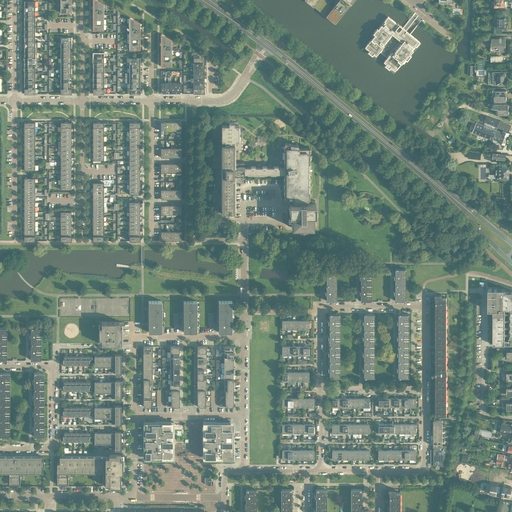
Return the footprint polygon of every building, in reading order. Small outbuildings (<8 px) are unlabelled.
[(104,3),(97,0),(92,0),(93,14),(104,14),(104,3),(104,4),(104,3)] [(352,0),(305,0),(334,23),(352,0)] [(505,1),(495,1),(495,7),(495,11),(500,11),(500,7),(504,7),(504,5),(505,5),(505,1)] [(498,16),(498,15),(494,15),(495,28),(505,28),(505,16),(498,16)] [(416,47),(419,42),(406,31),(402,27),(399,24),(397,23),(397,24),(388,16),(384,21),(385,22),(382,25),(381,25),(378,29),(377,28),(373,33),(375,35),(365,47),(369,51),(368,52),(372,56),(373,54),(376,56),(379,52),(387,58),(383,62),(386,64),(385,66),(389,69),(390,67),(395,71),(405,58),(406,60),(410,55),(409,54),(413,50),(412,49),(415,46),(416,47)] [(140,22),(129,17),(129,34),(140,34),(140,22)] [(172,39),(161,33),(161,50),(172,50),(172,40),(172,39)] [(506,52),(506,38),(490,39),(490,52),(506,52)] [(204,57),(193,51),(193,62),(204,62),(204,57)] [(505,84),(505,72),(490,72),(490,84),(505,84)] [(498,128),(500,121),(487,116),(484,122),(498,128)] [(509,132),(511,126),(500,121),(498,128),(509,132)] [(221,188),(219,188),(219,195),(221,195),(221,201),(221,208),(221,211),(222,211),(222,212),(222,214),(226,214),(228,214),(230,214),(230,211),(234,211),(234,173),(235,173),(235,174),(237,174),(237,176),(241,176),(241,174),(243,174),(243,173),(244,173),(244,174),(247,174),(250,174),(256,174),(262,174),(267,174),(273,174),(278,174),(284,174),(284,177),(284,180),(284,184),(284,187),(284,191),(284,194),(284,198),(284,199),(285,199),(290,203),(291,203),(291,204),(291,214),(289,214),(290,214),(292,214),(292,217),(291,217),(291,219),(291,225),(291,227),(299,227),(299,226),(302,226),(302,229),(303,229),(303,226),(306,226),(305,227),(306,227),(311,227),(313,227),(313,217),(313,214),(315,214),(315,209),(314,209),(314,208),(314,207),(315,207),(315,203),(315,200),(309,200),(309,203),(306,203),(305,203),(303,203),(303,199),(306,199),(309,199),(309,194),(309,191),(309,187),(309,184),(309,180),(309,177),(309,173),(309,170),(309,166),(309,162),(309,158),(309,155),(309,151),(309,148),(298,148),(298,145),(284,142),(284,145),(284,149),(284,152),(284,156),(284,160),(284,163),(284,167),(278,167),(278,166),(273,166),(273,167),(267,167),(267,166),(262,166),(262,167),(255,167),(255,166),(250,166),(250,167),(244,167),(244,166),(234,166),(234,150),(242,150),(242,136),(238,136),(238,124),(234,124),(234,122),(232,122),(227,122),(227,124),(221,124),(221,125),(221,128),(221,131),(221,134),(221,139),(221,140),(222,140),(222,143),(221,143),(221,145),(221,146),(221,163),(221,165),(221,166),(220,166),(220,175),(221,175),(221,176),(221,178),(221,188)] [(503,131),(503,133),(476,122),(473,132),(493,140),(494,142),(496,143),(498,142),(505,145),(509,133),(503,131)] [(469,151),(468,158),(480,160),(481,153),(469,151)] [(496,174),(497,174),(499,174),(500,179),(509,179),(509,167),(500,167),(500,170),(496,170),(496,174)] [(325,275),(325,278),(326,278),(326,285),(335,285),(335,269),(336,269),(328,269),(328,268),(327,268),(327,269),(326,269),(326,275),(325,275)] [(360,275),(359,275),(359,278),(360,278),(361,278),(361,281),(361,285),(370,285),(370,269),(371,269),(363,269),(363,268),(361,268),(361,269),(361,275),(360,275)] [(394,275),(394,278),(395,278),(395,285),(404,285),(404,269),(405,269),(397,269),(397,268),(395,268),(395,269),(395,275),(394,275)] [(335,285),(326,285),(326,291),(325,291),(325,294),(326,294),(326,300),(327,300),(327,301),(328,301),(328,300),(336,300),(335,300),(335,285)] [(370,285),(361,285),(361,291),(360,291),(359,291),(359,294),(360,294),(361,294),(361,300),(361,301),(363,301),(363,300),(371,300),(370,300),(370,285)] [(404,285),(395,285),(395,291),(394,291),(394,294),(395,294),(395,300),(395,301),(397,301),(397,300),(405,300),(404,300),(404,285)] [(505,345),(505,328),(505,308),(511,308),(511,314),(510,314),(510,317),(511,317),(510,321),(510,324),(510,328),(510,331),(510,335),(510,338),(510,342),(510,345),(511,344),(511,291),(506,291),(506,289),(488,289),(488,310),(493,310),(493,345),(505,345)] [(447,415),(447,354),(447,297),(441,297),(441,294),(437,294),(437,296),(436,296),(436,297),(437,297),(437,371),(436,371),(432,369),(432,370),(433,376),(433,375),(436,375),(437,375),(437,415),(447,415)] [(162,301),(148,301),(148,302),(149,302),(149,316),(162,316),(162,314),(162,310),(162,306),(162,302),(162,301)] [(197,301),(183,301),(183,302),(184,302),(184,317),(197,317),(197,314),(197,310),(197,306),(197,302),(197,301)] [(232,301),(218,301),(218,302),(219,302),(219,316),(232,316),(232,314),(232,310),(232,306),(232,302),(232,301)] [(218,312),(209,312),(209,324),(218,324),(218,312)] [(331,313),(330,313),(330,314),(329,314),(329,320),(328,320),(328,323),(329,323),(329,330),(338,330),(338,314),(339,314),(331,314),(331,313)] [(366,313),(364,313),(364,314),(364,320),(363,320),(362,320),(362,324),(363,324),(363,323),(364,323),(364,330),(373,330),(373,314),(374,314),(366,314),(366,313)] [(398,314),(398,320),(397,320),(397,324),(397,323),(398,323),(398,330),(407,330),(407,314),(408,314),(400,314),(400,313),(398,313),(398,314)] [(149,331),(148,331),(148,332),(149,332),(162,332),(162,331),(162,329),(162,325),(162,321),(162,317),(162,316),(149,316),(149,331)] [(219,331),(218,331),(218,332),(219,332),(232,332),(232,331),(232,329),(232,325),(232,321),(232,317),(232,316),(219,316),(219,331)] [(184,331),(183,331),(183,332),(184,332),(197,332),(197,331),(197,329),(197,325),(197,321),(197,317),(184,317),(184,331)] [(269,320),(255,320),(255,386),(269,386),(269,320)] [(121,322),(99,322),(99,344),(120,344),(121,344),(121,322)] [(30,334),(29,334),(29,337),(30,337),(31,337),(31,343),(41,343),(41,328),(33,328),(33,327),(31,327),(31,328),(31,334),(30,334)] [(338,330),(329,330),(329,336),(328,336),(328,339),(329,339),(329,345),(338,345),(338,330)] [(373,330),(364,330),(364,336),(363,336),(362,336),(362,339),(363,339),(364,339),(364,345),(373,345),(373,330)] [(407,330),(398,330),(398,336),(397,336),(397,339),(398,339),(398,345),(407,345),(407,330)] [(41,343),(31,343),(31,350),(30,350),(29,350),(29,353),(30,353),(31,353),(31,359),(31,360),(33,360),(33,359),(41,359),(41,343)] [(338,345),(329,345),(329,352),(328,352),(328,355),(329,355),(329,361),(338,361),(338,345)] [(373,345),(364,345),(363,352),(362,352),(362,355),(363,355),(363,361),(373,361),(373,345)] [(407,345),(398,345),(398,352),(397,352),(397,355),(398,355),(398,361),(407,361),(407,345)] [(511,358),(511,350),(510,351),(510,348),(497,348),(497,351),(502,351),(507,351),(507,358),(511,358)] [(89,365),(89,360),(92,360),(92,357),(90,357),(90,356),(85,356),(85,360),(84,360),(84,365),(89,365)] [(338,361),(329,361),(329,368),(328,368),(328,367),(328,371),(328,370),(329,370),(329,377),(330,377),(331,377),(339,377),(338,377),(338,361)] [(373,361),(363,361),(363,368),(363,367),(362,367),(362,371),(363,371),(363,370),(364,377),(366,377),(374,377),(373,377),(373,361)] [(407,361),(398,361),(398,368),(397,368),(397,367),(397,371),(397,370),(398,370),(398,377),(400,377),(408,377),(407,377),(407,361)] [(511,372),(509,372),(509,369),(497,369),(497,373),(502,373),(502,372),(507,372),(507,380),(511,379),(511,372)] [(0,388),(10,388),(10,373),(1,373),(1,372),(0,372),(0,373),(0,372),(0,388)] [(34,382),(34,388),(44,388),(44,373),(36,373),(36,372),(34,372),(34,373),(34,379),(33,379),(32,379),(32,382),(33,382),(34,382)] [(511,387),(509,387),(509,384),(497,384),(497,388),(502,388),(502,387),(507,387),(507,395),(511,394),(511,387)] [(10,388),(0,388),(0,404),(10,404),(10,388)] [(44,388),(34,388),(34,395),(33,395),(32,395),(32,398),(33,398),(34,398),(34,404),(44,404),(44,388)] [(269,396),(255,396),(255,460),(269,460),(269,396)] [(511,402),(509,402),(509,399),(497,399),(496,403),(502,403),(502,402),(506,402),(506,410),(511,409),(511,402)] [(10,404),(0,404),(0,419),(10,420),(10,404)] [(44,404),(34,404),(34,411),(33,411),(32,411),(32,414),(33,414),(34,414),(34,420),(44,420),(44,404)] [(10,420),(0,419),(0,435),(0,436),(1,436),(10,436),(10,420)] [(44,420),(34,420),(34,426),(33,426),(32,426),(32,430),(33,430),(33,429),(34,429),(34,436),(36,436),(44,436),(44,420)] [(156,422),(143,422),(143,446),(143,457),(149,457),(149,458),(153,458),(153,457),(160,457),(160,458),(161,458),(174,458),(175,458),(201,458),(215,458),(216,458),(233,458),(233,445),(233,422),(216,422),(203,422),(201,422),(175,422),(174,422),(156,422)] [(511,442),(511,423),(511,424),(511,425),(502,423),(500,432),(510,434),(508,442),(511,442)] [(446,448),(434,448),(433,448),(433,454),(431,454),(431,464),(433,464),(433,465),(440,465),(441,465),(442,465),(443,464),(443,463),(446,448)] [(498,454),(497,459),(511,461),(511,453),(508,453),(508,457),(505,456),(505,455),(498,454)] [(123,467),(123,454),(109,454),(109,458),(106,458),(106,457),(105,457),(105,458),(98,458),(98,457),(98,458),(90,458),(90,457),(90,458),(83,458),(83,457),(83,458),(75,458),(68,458),(64,458),(64,461),(63,461),(63,456),(59,456),(59,463),(57,463),(57,484),(68,484),(68,470),(105,470),(105,486),(116,486),(116,484),(121,484),(121,472),(121,467),(123,467)] [(0,470),(9,470),(9,484),(20,484),(21,470),(43,470),(43,466),(44,466),(44,461),(43,461),(43,456),(38,456),(38,458),(35,458),(35,457),(35,458),(28,458),(28,457),(27,457),(27,458),(20,458),(15,458),(9,458),(9,457),(9,458),(2,458),(2,457),(2,458),(0,457),(0,470)] [(511,469),(511,461),(497,459),(496,463),(499,464),(499,466),(506,467),(506,468),(511,469)] [(511,487),(491,484),(490,494),(510,497),(511,490),(511,489),(511,488),(511,487)] [(246,489),(246,495),(245,495),(244,495),(244,498),(245,498),(246,498),(246,504),(256,504),(256,489),(246,489)] [(281,489),(281,503),(282,504),(291,503),(291,498),(292,498),(292,495),(291,495),(291,489),(281,489)] [(316,489),(316,495),(315,495),(314,495),(315,498),(316,498),(316,504),(326,504),(326,489),(316,489)] [(351,489),(351,504),(352,504),(361,504),(361,498),(362,498),(362,495),(361,495),(361,489),(351,489)] [(399,511),(400,511),(400,509),(400,505),(400,502),(400,498),(400,496),(400,492),(394,492),(394,489),(390,489),(390,490),(389,490),(389,492),(390,492),(390,511),(399,511)] [(291,503),(282,504),(281,503),(280,511),(292,511),(292,509),(291,509),(291,503)]
